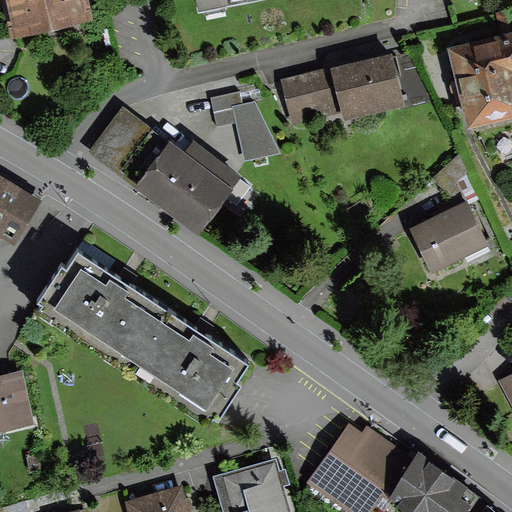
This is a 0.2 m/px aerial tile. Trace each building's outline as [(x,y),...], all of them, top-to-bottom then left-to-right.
[(87,0),(0,0),(0,2),(11,45),(94,25),(87,0)] [(194,0),(197,12),(257,0),(194,0)] [(511,6),(494,11),(498,28),(447,41),(455,77),(449,78),(455,101),(461,100),(467,124),(511,112),(511,6)] [(329,63),(330,65),(280,78),(292,123),(342,111),(343,118),(406,102),(392,47),(329,63)] [(217,125),(245,118),(238,89),(210,96),(217,125)] [(134,181),(167,137),(123,104),(90,148),(134,181)] [(167,137),(134,181),(199,230),(242,173),(191,135),(184,145),(169,134),(167,137)] [(466,195),(463,196),(456,180),(466,170),(459,152),(435,174),(449,204),(408,224),(431,270),(464,254),(467,260),(490,249),(487,243),(489,241),(466,195)] [(41,197),(0,170),(0,231),(14,240),(41,197)] [(37,292),(43,296),(35,308),(130,370),(173,306),(77,243),(67,259),(61,255),(37,292)] [(220,417),(245,378),(240,375),(251,357),(173,306),(130,370),(209,422),(214,413),(220,417)] [(0,429),(34,422),(23,367),(0,371),(0,429)] [(511,369),(497,378),(511,405),(511,369)] [(482,511),(488,506),(417,454),(410,462),(367,430),(362,437),(350,428),(306,487),(340,511),(375,511),(384,501),(399,511),(482,511)] [(38,451),(25,453),(29,471),(41,469),(38,451)] [(291,511),(283,483),(290,481),(285,466),(279,468),(275,456),(212,474),(223,511),(291,511)] [(190,511),(190,509),(193,508),(188,491),(185,492),(182,482),(124,498),(128,511),(190,511)]
